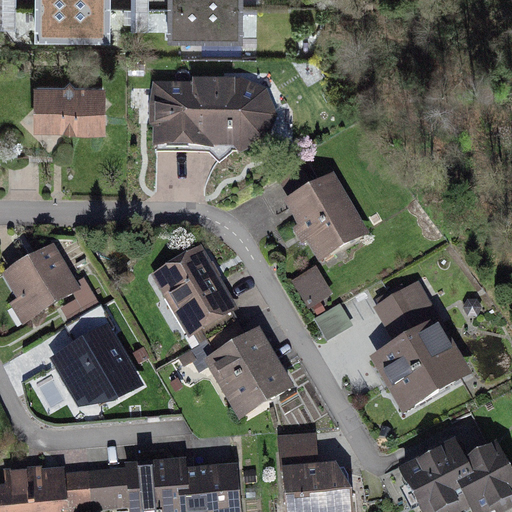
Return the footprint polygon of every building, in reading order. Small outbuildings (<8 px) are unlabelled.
[(115,43),(116,7),(46,5),(46,41),(115,43)] [(245,43),(246,7),(176,6),(175,42),(245,43)] [(271,90),(170,89),(169,149),(271,151),(271,90)] [(120,92),(48,92),(48,131),(120,131),(120,92)] [(297,211),(328,268),(373,243),(341,186),(297,211)] [(63,250),(14,281),(41,324),(90,293),(63,250)] [(314,262),(294,275),(310,301),(330,288),(314,262)] [(210,263),(167,289),(205,355),(250,330),(210,263)] [(447,327),(383,360),(415,421),(479,388),(447,327)] [(289,396),(250,330),(206,356),(245,422),(289,396)] [(114,336),(65,371),(95,412),(143,378),(114,336)] [(49,411),(70,398),(52,370),(32,382),(49,411)] [(405,472),(427,511),(465,511),(475,506),(478,511),(506,511),(511,509),(511,469),(502,452),(475,467),(460,441),(405,472)] [(206,467),(206,511),(257,511),(257,466),(206,467)] [(358,511),(357,466),(293,468),(294,511),(358,511)] [(206,511),(205,467),(128,468),(128,511),(206,511)] [(2,483),(2,511),(96,511),(96,482),(2,483)]
